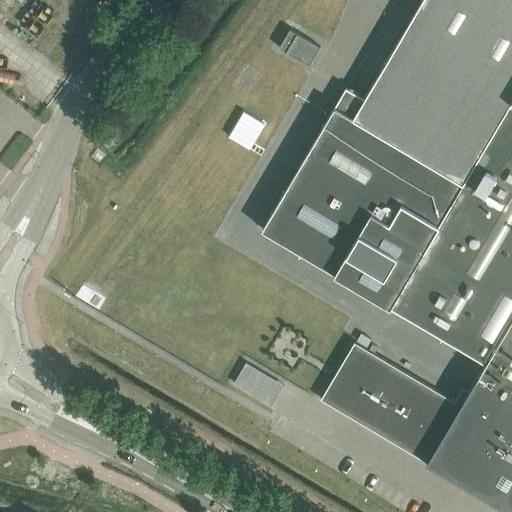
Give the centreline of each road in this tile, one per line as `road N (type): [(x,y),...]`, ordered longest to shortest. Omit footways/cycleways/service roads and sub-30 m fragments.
road 1 (unclassified): [(35,198),(65,134),(163,0)]
road 2 (primary): [(231,511),(101,435)]
road 3 (primary): [(101,435),(5,358)]
